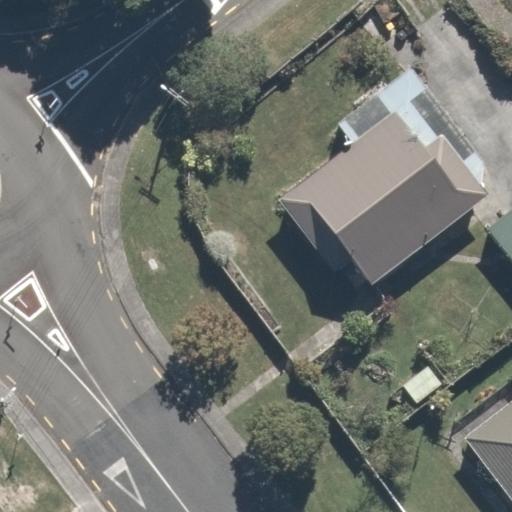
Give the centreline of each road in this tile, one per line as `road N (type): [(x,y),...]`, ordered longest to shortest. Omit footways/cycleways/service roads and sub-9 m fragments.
road 1 (residential): [(188,511),(0,265)]
road 2 (residential): [(14,131),(186,0)]
road 3 (residential): [(14,131),(34,185),(30,215),(0,260)]
